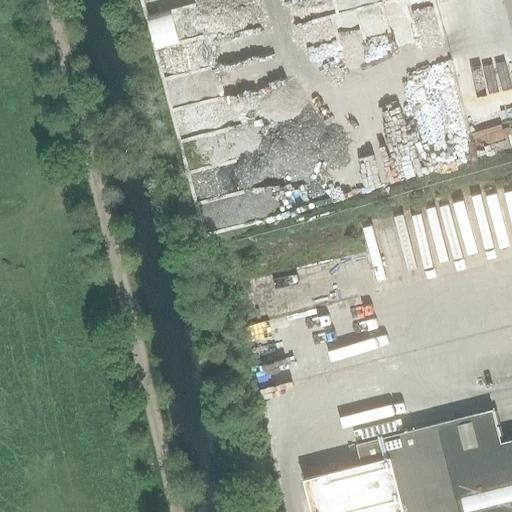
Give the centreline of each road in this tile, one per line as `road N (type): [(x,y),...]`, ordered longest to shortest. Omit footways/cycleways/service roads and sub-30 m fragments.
road 1 (unclassified): [(177,511),(51,0)]
road 2 (unknown): [(354,395),(511,380)]
